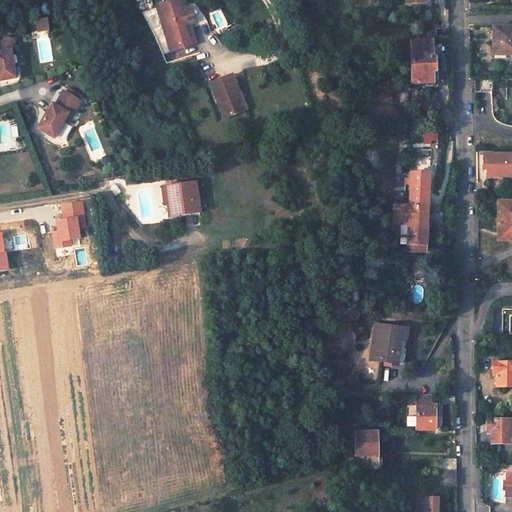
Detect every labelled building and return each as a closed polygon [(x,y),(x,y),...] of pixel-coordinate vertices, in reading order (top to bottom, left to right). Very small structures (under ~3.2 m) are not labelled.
[(180,1),(155,10),(172,53),(196,44),(191,31),(189,32),(187,28),(191,27),(193,22),(190,14),(185,12),(184,12),(180,1)] [(31,17),(32,31),(46,31),(46,17),(31,17)] [(272,18),(265,20),(271,37),(277,35),(272,18)] [(228,29),(226,24),(218,28),(221,32),(228,29)] [(511,27),(493,27),(492,54),(511,55),(511,27)] [(0,79),(16,77),(12,50),(17,41),(8,36),(5,41),(0,38),(0,79)] [(432,40),(411,41),(412,83),(434,83),(433,71),(436,71),(435,58),(433,58),(432,40)] [(356,63),(348,63),(348,77),(356,77),(356,63)] [(232,76),(211,84),(224,118),(242,111),(235,95),(240,94),(232,76)] [(53,105),(39,129),(55,138),(64,123),(68,115),(73,117),(81,102),(64,92),(56,107),(53,105)] [(240,94),(235,95),(242,111),(246,110),(240,94)] [(134,99),(126,102),(129,112),(138,109),(134,99)] [(73,117),(68,115),(64,123),(68,125),(73,117)] [(487,169),(487,176),(510,177),(510,155),(484,154),(484,169),(487,169)] [(429,161),(411,160),(411,173),(428,174),(429,161)] [(428,174),(411,173),(410,205),(427,206),(428,174)] [(164,181),(165,187),(167,204),(174,203),(171,186),(178,185),(177,179),(164,181)] [(178,185),(171,186),(174,203),(167,204),(169,217),(201,212),(196,182),(178,185)] [(511,201),(499,202),(498,239),(511,239),(511,201)] [(79,239),(78,229),(85,228),(82,202),(62,205),(64,220),(61,220),(62,226),(57,226),(58,231),(53,232),(55,248),(71,246),(70,240),(79,239)] [(410,205),(401,205),(401,211),(394,211),(394,218),(400,219),(400,224),(402,224),(408,225),(407,251),(425,252),(427,206),(410,205)] [(408,328),(375,324),(370,356),(383,358),(382,362),(397,364),(401,337),(406,338),(408,328)] [(406,338),(401,337),(397,364),(402,365),(406,338)] [(495,373),(495,387),(511,387),(511,363),(492,363),(492,373),(495,373)] [(455,395),(438,395),(438,404),(455,405),(455,395)] [(435,405),(416,405),(416,429),(435,429),(435,405)] [(491,430),(491,444),(510,444),(510,419),(486,419),(486,430),(491,430)] [(377,430),(357,431),(357,444),(355,444),(355,452),(357,452),(357,455),(378,454),(377,430)] [(456,458),(441,458),(440,470),(456,470),(456,458)] [(440,470),(438,470),(438,485),(457,485),(456,470),(440,470)] [(438,511),(438,497),(417,497),(416,511),(438,511)]
